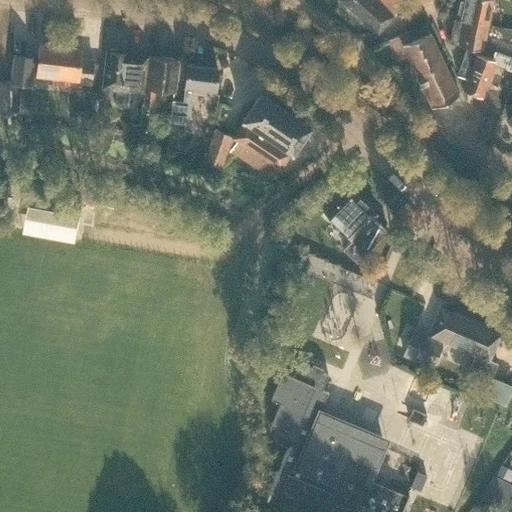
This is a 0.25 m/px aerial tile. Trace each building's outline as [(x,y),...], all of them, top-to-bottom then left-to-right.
[(340,0),(378,33),(393,15),(375,0),(340,0)] [(458,0),(454,17),(488,24),(491,13),(495,6),(493,2),(493,0),(458,0)] [(494,63),(495,60),(492,59),(477,53),(479,49),(483,49),(488,24),(455,17),(449,42),(459,44),(467,46),(457,75),(467,78),(463,89),(482,95),(494,63)] [(388,42),(396,61),(407,55),(431,107),(459,95),(426,25),(388,42)] [(67,43),(66,46),(39,43),(36,73),(55,75),(54,83),(76,86),(77,82),(91,83),(93,60),(80,59),(81,48),(80,48),(80,45),(67,43)] [(149,56),(128,54),(128,53),(119,52),(119,49),(108,48),(108,51),(106,51),(102,87),(118,89),(115,104),(128,106),(129,90),(145,92),(149,56)] [(511,62),(511,51),(502,48),(498,58),(511,62)] [(34,56),(14,54),(11,82),(31,84),(34,56)] [(141,113),(152,115),(153,105),(155,90),(175,92),(179,59),(149,56),(145,92),(143,104),(142,104),(141,113)] [(189,124),(193,92),(214,94),(215,89),(218,68),(188,64),(183,101),(172,100),(170,122),(189,124)] [(0,114),(7,115),(8,80),(0,80),(0,114)] [(9,80),(8,80),(7,115),(9,115),(9,111),(19,111),(18,84),(9,84),(9,80)] [(232,137),(237,141),(231,150),(261,170),(267,161),(280,169),(291,153),(292,153),(310,126),(261,92),(242,120),(243,121),(232,137)] [(139,134),(140,125),(130,123),(128,140),(138,141),(139,134)] [(140,125),(139,134),(149,135),(151,126),(140,125)] [(215,128),(205,159),(221,167),(231,137),(215,128)] [(23,217),(76,227),(82,197),(29,187),(23,217)] [(384,224),(375,215),(376,214),(348,187),(324,212),(351,239),(342,248),(364,256),(384,224)] [(498,363),(489,360),(501,333),(440,307),(428,335),(413,328),(402,355),(432,367),(442,341),(475,355),(467,373),(489,383),(484,396),(505,405),(511,388),(511,384),(492,377),(498,363)] [(352,435),(317,420),(321,409),(329,392),(321,389),(328,374),(322,372),(311,367),(307,366),(299,362),(293,376),(280,371),(269,398),(278,401),(267,425),(270,427),(275,441),(288,447),(266,499),(267,499),(268,496),(305,511),(402,511),(409,495),(408,494),(407,498),(370,482),(367,480),(372,467),(376,468),(384,448),(352,434),(352,435)] [(408,419),(421,425),(426,414),(412,408),(408,419)] [(417,472),(411,486),(420,490),(426,475),(417,472)] [(480,511),(484,507),(490,510),(496,499),(506,505),(511,493),(511,485),(492,475),(473,502),(466,511),(480,511)]
